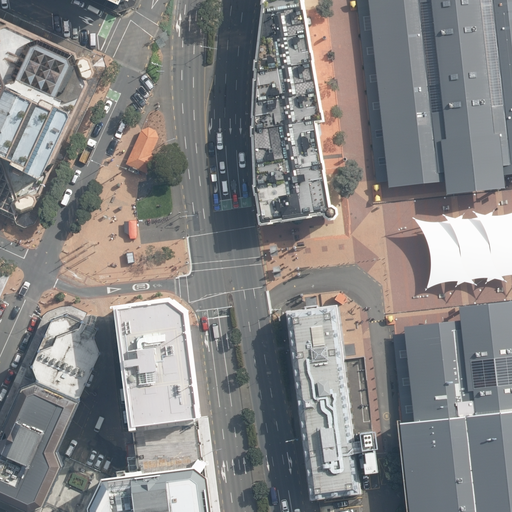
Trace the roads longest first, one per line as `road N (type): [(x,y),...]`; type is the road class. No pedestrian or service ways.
road 1 (primary): [(208,280),(189,102),(193,0)]
road 2 (primary): [(242,0),(230,151),(246,275)]
road 3 (primary): [(246,275),(287,511)]
road 4 (secondary): [(42,268),(137,50)]
road 5 (primary): [(240,511),(208,280)]
road 6 (unclassified): [(208,280),(100,290),(42,268)]
